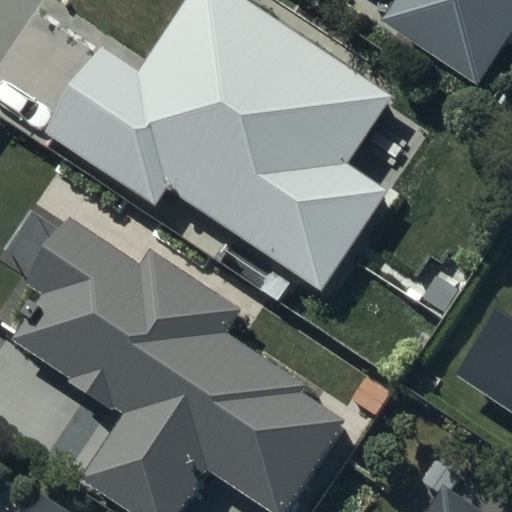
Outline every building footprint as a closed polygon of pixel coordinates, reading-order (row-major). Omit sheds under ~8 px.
[(407,99),(248,0),(203,0),(156,76),(115,51),(59,141),(167,208),(176,193),(336,292),(395,197),(359,175),(407,99)] [(511,0),(414,0),(396,27),(500,98),(511,80),(511,0)] [(150,276),(78,231),(41,289),(56,298),(25,348),(136,417),(93,486),(135,511),(191,511),(216,473),(278,511),(301,511),(356,426),(324,406),(328,399),(240,344),(258,316),(162,256),(150,276)] [(511,315),(504,311),(456,386),(511,421),(511,315)] [(478,511),(459,499),(450,511),(443,511),(439,509),(437,511),(478,511)]
